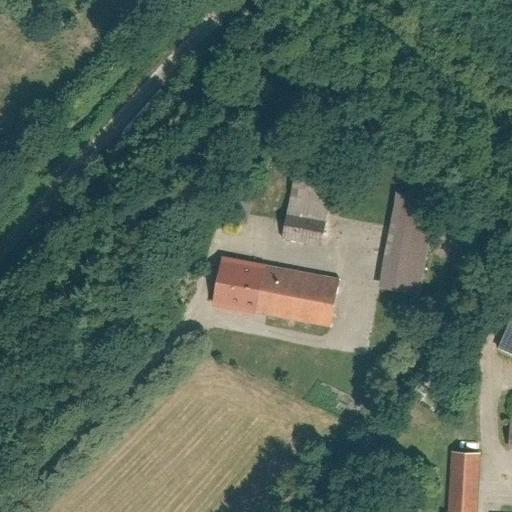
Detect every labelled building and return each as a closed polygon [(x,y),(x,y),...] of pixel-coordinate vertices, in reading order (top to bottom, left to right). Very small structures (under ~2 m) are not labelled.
[(304,144),(285,242),(323,249),(343,152),(304,144)] [(227,216),(251,221),(257,189),(234,185),(227,216)] [(443,196),(400,188),(383,285),(426,293),(443,196)] [(223,259),(215,308),(331,328),(340,279),(223,259)] [(448,511),(477,511),(481,458),(452,456),(448,511)]
